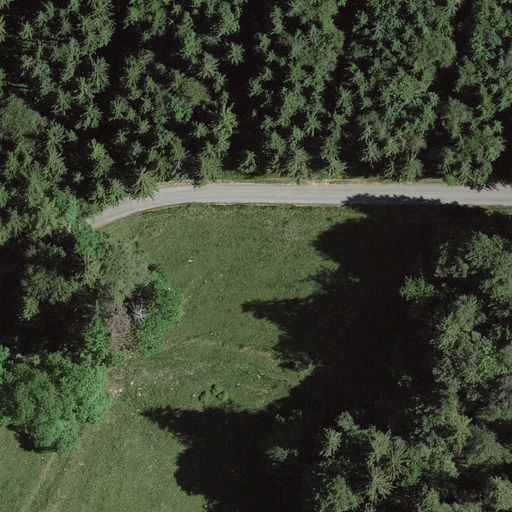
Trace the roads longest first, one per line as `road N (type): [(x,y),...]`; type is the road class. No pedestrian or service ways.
road 1 (unclassified): [(511,199),(186,195),(124,209),(0,269)]
road 2 (track): [(30,511),(104,387),(154,361),(233,357),(369,407)]
